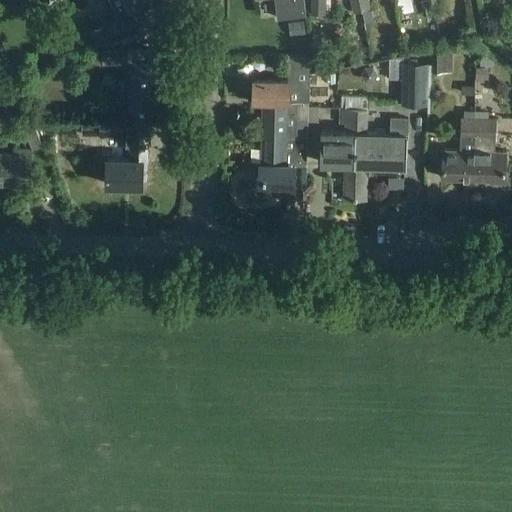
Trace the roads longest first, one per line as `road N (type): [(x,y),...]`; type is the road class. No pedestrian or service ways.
road 1 (residential): [(203,251),(203,0)]
road 2 (tertiary): [(429,256),(203,251)]
road 3 (tertiary): [(203,251),(0,246)]
